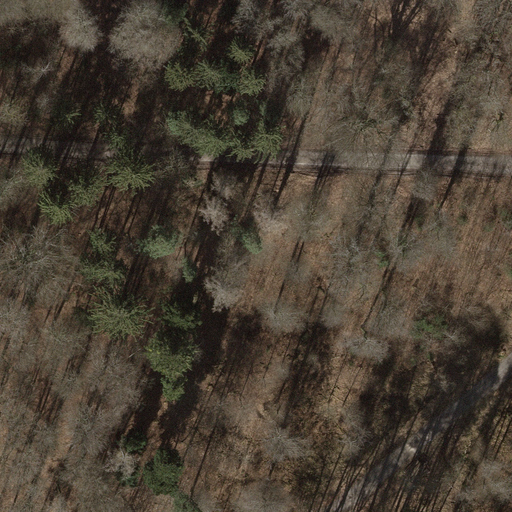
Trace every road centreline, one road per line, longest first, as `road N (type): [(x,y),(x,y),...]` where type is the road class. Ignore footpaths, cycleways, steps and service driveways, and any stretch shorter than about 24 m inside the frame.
road 1 (track): [(0,142),(511,163)]
road 2 (track): [(332,511),(511,362)]
